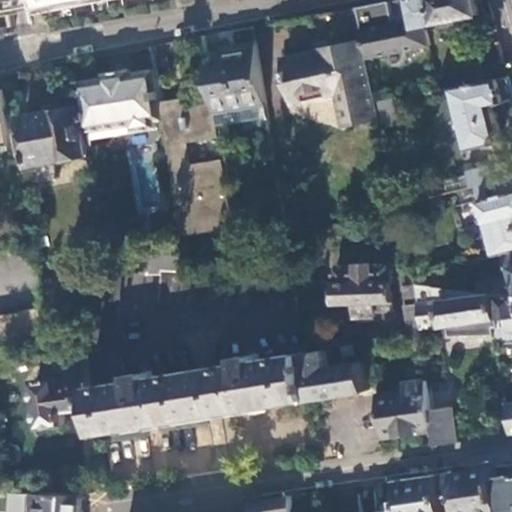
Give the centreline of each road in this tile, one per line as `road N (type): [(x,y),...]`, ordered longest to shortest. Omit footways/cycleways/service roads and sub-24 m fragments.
road 1 (residential): [(113,511),(511,456)]
road 2 (residential): [(300,0),(0,54)]
